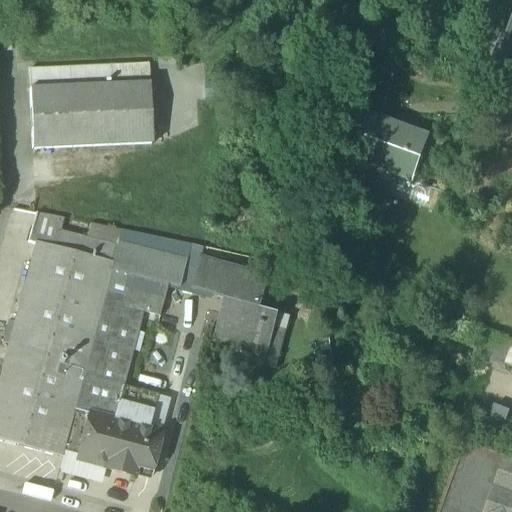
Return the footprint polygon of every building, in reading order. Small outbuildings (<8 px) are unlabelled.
[(160,57),(152,58),(148,66),(149,86),(149,102),(163,101),(167,96),(165,65),(160,57)] [(148,66),(107,68),(108,88),(149,86),(148,66)] [(107,68),(28,72),(29,91),(108,88),(107,68)] [(108,88),(29,91),(31,151),(32,151),(118,148),(151,146),(149,102),(149,86),(108,88)] [(413,132),(372,117),(357,158),(412,178),(419,157),(405,152),(413,132)] [(118,148),(32,151),(33,176),(119,172),(118,148)] [(63,221),(35,215),(28,243),(34,245),(35,244),(112,264),(116,248),(60,234),(63,221)] [(112,264),(35,244),(34,245),(0,375),(0,442),(61,459),(111,272),(113,265),(112,264)] [(186,262),(117,244),(116,248),(112,264),(113,265),(111,272),(179,290),(186,262)] [(267,279),(199,261),(191,292),(227,301),(215,344),(265,357),(277,314),(259,310),(267,279)] [(111,272),(61,459),(149,482),(161,434),(149,431),(158,398),(124,389),(143,317),(160,321),(169,288),(111,272)] [(8,318),(0,317),(0,327),(8,328),(8,318)] [(511,347),(511,342),(483,333),(475,358),(505,368),(505,367),(511,347)] [(484,511),(504,458),(468,444),(443,511),(484,511)] [(511,511),(511,460),(504,458),(484,511),(511,511)]
